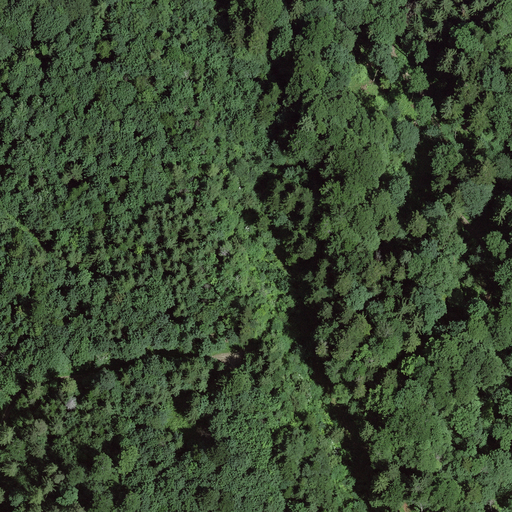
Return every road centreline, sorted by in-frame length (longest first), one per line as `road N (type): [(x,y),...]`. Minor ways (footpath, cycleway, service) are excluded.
road 1 (track): [(0,69),(119,13),(159,8),(194,24),(224,51),(284,256)]
road 2 (track): [(231,356),(52,383),(17,398),(0,433)]
